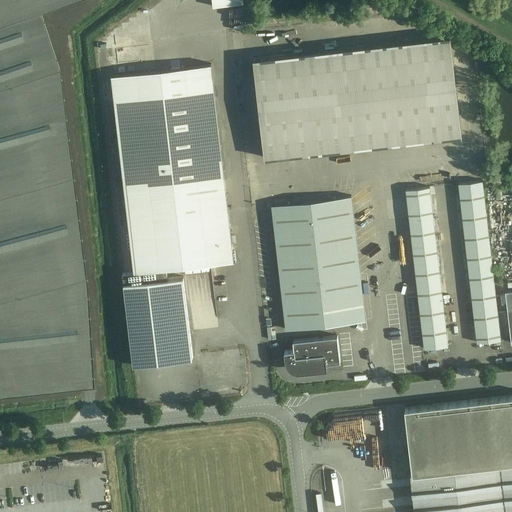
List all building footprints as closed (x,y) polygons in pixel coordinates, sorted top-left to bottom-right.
[(0,0),(0,395),(94,385),(87,285),(74,187),(59,68),(40,11),(74,0),(0,0)] [(120,31),(108,31),(108,42),(120,42),(120,31)] [(266,157),(462,134),(450,36),(254,59),(266,157)] [(226,263),(236,261),(235,250),(233,250),(211,63),(112,74),(134,271),(122,273),(133,365),(193,358),(183,275),(168,277),(166,267),(226,261),(226,263)] [(458,183),(477,342),(501,339),(483,180),(458,183)] [(406,189),(420,308),(424,348),(448,345),(430,186),(406,189)] [(352,195),(272,204),(286,329),(366,319),(352,195)] [(276,338),(275,326),(267,326),(269,339),(276,338)] [(287,359),(288,362),(289,365),(291,367),(293,368),(296,369),(298,370),(318,368),(318,370),(327,369),(327,363),(340,361),(337,335),(293,340),(294,349),(284,350),(285,360),(287,359)] [(511,511),(511,394),(405,407),(413,474),(410,474),(414,511),(511,511)] [(254,428),(226,431),(231,482),(260,479),(254,428)] [(186,438),(137,444),(142,472),(189,466),(186,438)] [(181,511),(178,475),(150,478),(154,511),(181,511)]
